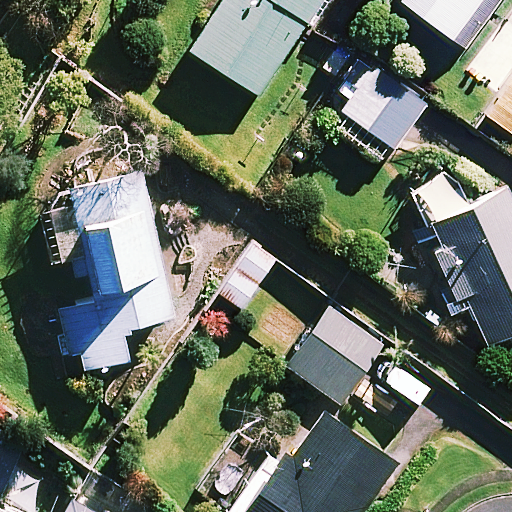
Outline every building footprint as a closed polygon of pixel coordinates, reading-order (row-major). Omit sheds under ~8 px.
[(214,0),(185,45),(254,90),(299,22),(326,40),(350,4),(343,0),(214,0)] [(496,0),(402,0),(462,45),(496,0)] [(422,101),(357,55),(326,99),(390,145),(422,101)] [(511,70),(483,112),(511,132),(511,70)] [(172,331),(136,161),(63,177),(70,211),(38,217),(46,255),(65,251),(70,273),(80,271),(86,296),(56,302),(70,367),(126,355),(123,341),(172,331)] [(255,204),(212,172),(196,194),(239,226),(255,204)] [(511,325),(511,206),(500,182),(459,201),(454,190),(410,210),(453,301),(461,297),(481,340),(511,325)] [(279,263),(258,249),(224,296),(244,311),(279,263)] [(379,342),(325,303),(282,361),(336,400),(379,342)] [(351,511),(391,458),(315,402),(276,454),(270,449),(223,511),(351,511)] [(47,511),(65,483),(15,452),(20,443),(0,430),(0,511),(47,511)] [(65,483),(47,511),(112,511),(117,505),(92,490),(88,497),(65,483)]
